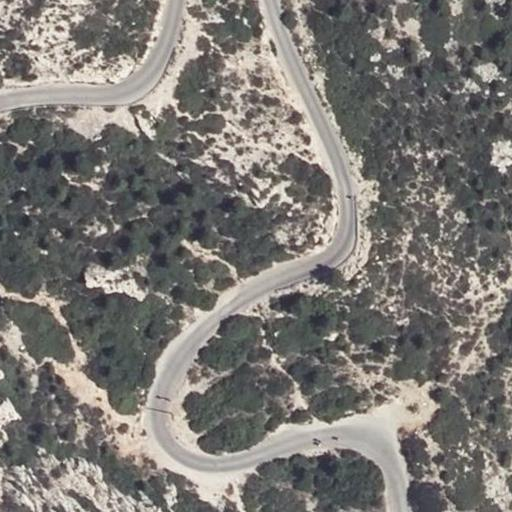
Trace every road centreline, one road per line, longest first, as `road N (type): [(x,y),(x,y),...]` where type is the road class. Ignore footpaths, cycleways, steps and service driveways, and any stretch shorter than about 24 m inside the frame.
road 1 (unclassified): [(407,511),(392,465),(360,434),(312,436),(226,467),(183,460),(169,450),(161,427),(172,364),(196,335),(259,287),(328,257),(348,232),(347,177),(271,0)]
road 2 (unclassified): [(177,0),(163,51),(138,83),(0,99)]
